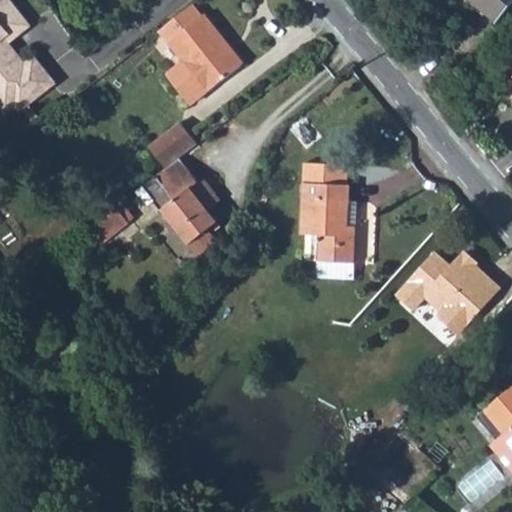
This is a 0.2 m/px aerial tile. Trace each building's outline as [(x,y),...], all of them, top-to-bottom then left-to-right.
[(0,0),(0,107),(4,113),(14,105),(23,98),(9,80),(24,69),(16,59),(11,63),(0,48),(5,45),(10,41),(6,36),(23,23),(4,0),(0,0)] [(511,6),(511,0),(470,0),(498,23),(511,6)] [(192,6),(159,31),(184,62),(168,74),(192,105),(241,67),(223,43),(225,42),(205,15),(202,18),(192,6)] [(0,48),(11,63),(16,59),(5,45),(0,48)] [(14,105),(19,110),(51,85),(33,62),(24,69),(9,80),(23,98),(14,105)] [(180,123),(149,148),(166,170),(179,160),(197,145),(180,123)] [(166,170),(143,188),(189,246),(207,233),(217,224),(209,212),(216,206),(210,199),(216,195),(203,179),(198,183),(179,160),(166,170)] [(302,235),(306,235),(319,236),(318,261),(353,262),(355,227),(348,227),(342,227),(343,202),(348,202),(349,186),(304,184),(302,235)] [(216,195),(210,199),(216,206),(221,202),(216,195)] [(121,205),(94,227),(106,241),(133,220),(121,205)] [(207,233),(189,246),(197,256),(214,242),(207,233)] [(306,235),(305,260),(318,261),(319,236),(306,235)] [(436,248),(393,293),(413,312),(427,297),(442,311),(438,316),(458,334),(500,289),(476,267),(480,262),(465,248),(451,263),(436,248)] [(504,433),(495,441),(511,461),(511,386),(484,409),(504,433)] [(406,500),(440,462),(400,427),(366,465),(406,500)] [(511,461),(495,441),(491,444),(511,469),(511,461)]
